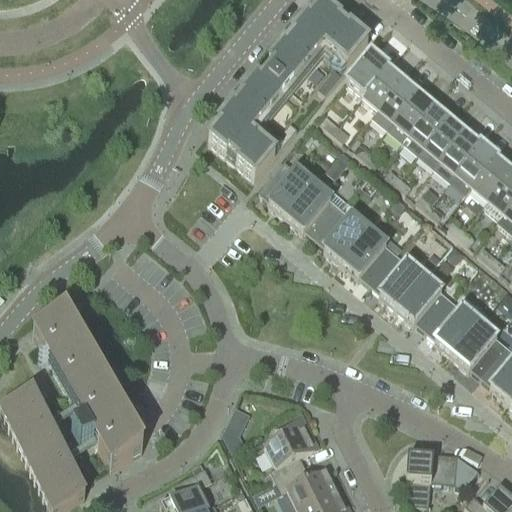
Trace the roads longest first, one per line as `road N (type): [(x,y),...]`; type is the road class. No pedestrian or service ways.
road 1 (residential): [(511,429),(244,214),(192,274)]
road 2 (residential): [(236,359),(224,404),(191,456),(131,489),(108,511)]
road 3 (residential): [(511,115),(368,0)]
road 4 (tertiary): [(0,339),(35,299),(136,220)]
road 5 (residential): [(508,474),(358,396)]
road 6 (residential): [(196,108),(286,0)]
road 7 (tertiary): [(116,0),(196,108)]
road 8 (residential): [(358,396),(236,359)]
road 9 (tertiary): [(136,220),(196,108)]
road 10 (residential): [(385,511),(348,439),(358,396)]
